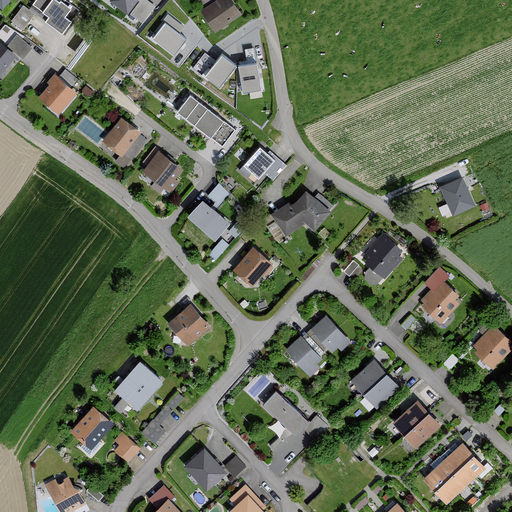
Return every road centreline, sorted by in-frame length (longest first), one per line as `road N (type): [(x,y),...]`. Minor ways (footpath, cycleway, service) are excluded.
road 1 (residential): [(511,312),(441,248),(301,152),(262,0)]
road 2 (residential): [(257,340),(323,267),(511,462)]
road 3 (residential): [(0,106),(131,200),(257,340)]
road 4 (residential): [(203,406),(295,507),(290,511)]
road 5 (residential): [(203,406),(121,511)]
